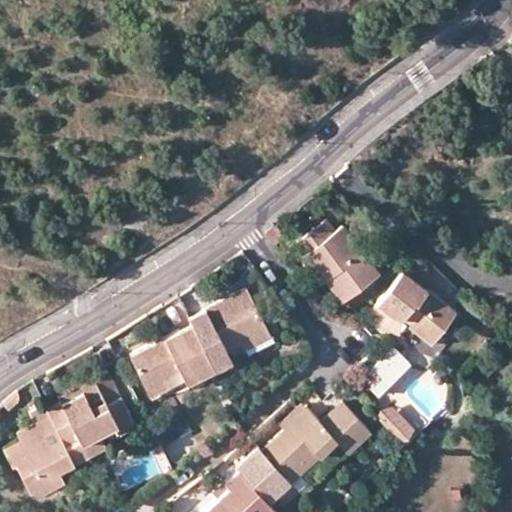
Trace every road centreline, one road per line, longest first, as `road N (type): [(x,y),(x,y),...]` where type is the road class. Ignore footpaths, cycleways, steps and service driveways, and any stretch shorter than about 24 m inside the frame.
road 1 (residential): [(241,226),(505,0)]
road 2 (residential): [(0,378),(241,226)]
road 3 (residential): [(241,226),(331,344),(338,376)]
